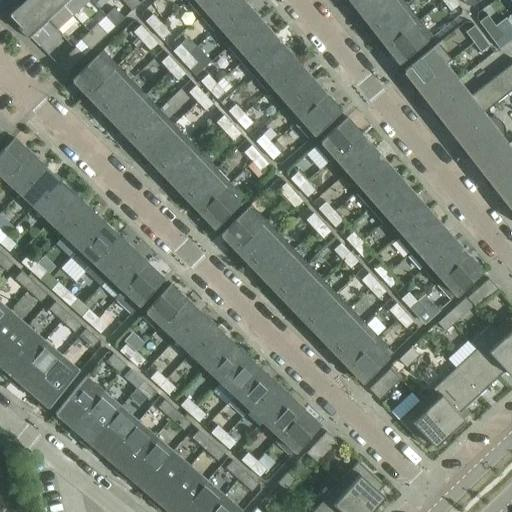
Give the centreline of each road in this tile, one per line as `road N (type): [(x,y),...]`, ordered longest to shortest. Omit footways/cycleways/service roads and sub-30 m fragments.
road 1 (residential): [(444,501),(0,66)]
road 2 (residential): [(511,255),(296,0)]
road 3 (residential): [(122,511),(0,412)]
